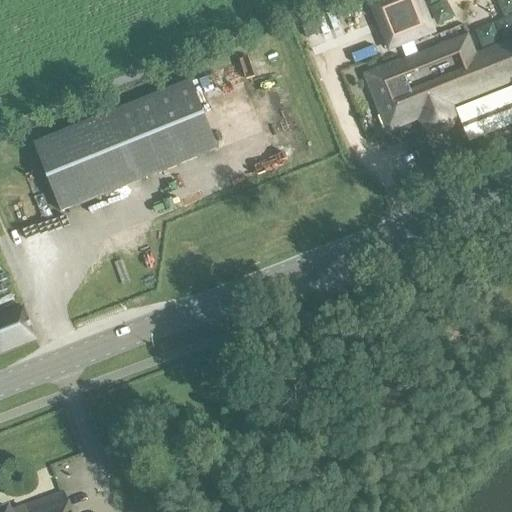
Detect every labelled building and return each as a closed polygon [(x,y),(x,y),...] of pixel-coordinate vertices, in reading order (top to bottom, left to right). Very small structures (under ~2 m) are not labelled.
[(387,0),(385,1),(372,6),(390,50),(401,45),(413,41),(434,33),(420,0),(387,0)] [(399,63),(366,76),(381,114),(383,113),(390,130),(420,118),(422,123),(422,124),(423,126),(424,127),(425,128),(426,129),(427,130),(428,131),(429,132),(430,132),(431,133),(433,133),(434,134),(436,134),(437,134),(438,134),(448,130),(449,129),(450,128),(451,127),(452,126),(452,125),(453,123),(453,122),(454,121),(454,119),(454,118),(454,116),(454,115),(454,114),(453,112),(453,111),(449,103),(463,97),(466,100),(511,81),(511,43),(475,57),(467,38),(419,57),(408,62),(400,65),(399,63)] [(189,81),(32,144),(59,215),(218,150),(189,81)] [(21,310),(0,318),(0,356),(35,343),(21,310)] [(10,511),(8,506),(0,508),(0,511),(69,511),(64,496),(15,511),(10,511)]
